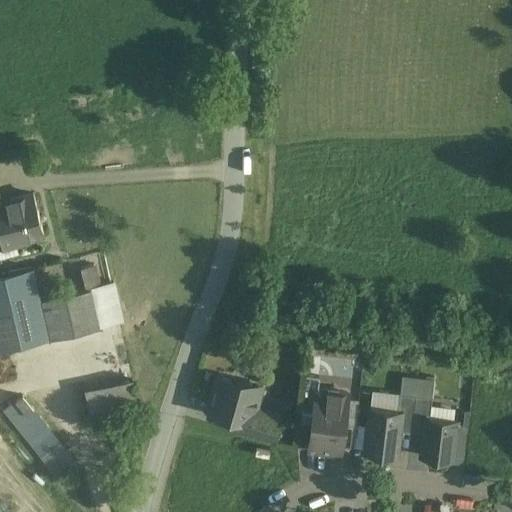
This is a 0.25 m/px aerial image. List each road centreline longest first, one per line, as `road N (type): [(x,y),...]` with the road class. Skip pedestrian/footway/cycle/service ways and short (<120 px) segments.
road 1 (residential): [(143,511),(220,269),(235,186),(244,0)]
road 2 (residential): [(281,511),(320,487),(355,478),(511,495)]
